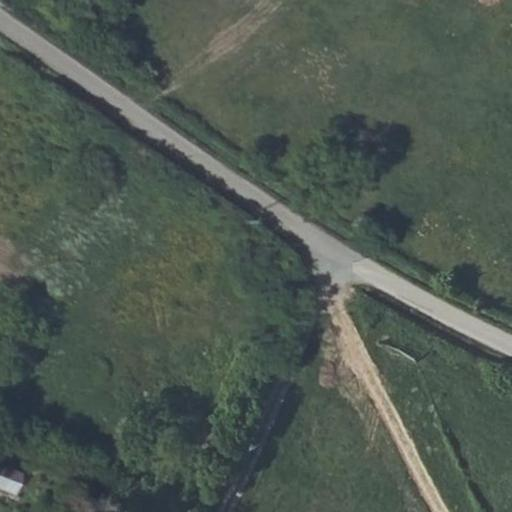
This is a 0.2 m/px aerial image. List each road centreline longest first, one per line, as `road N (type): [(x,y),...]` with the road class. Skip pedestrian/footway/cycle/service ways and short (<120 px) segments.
road 1 (unclassified): [(0,23),(334,259),(511,345)]
road 2 (track): [(334,259),(222,511)]
road 3 (track): [(324,283),(439,511)]
